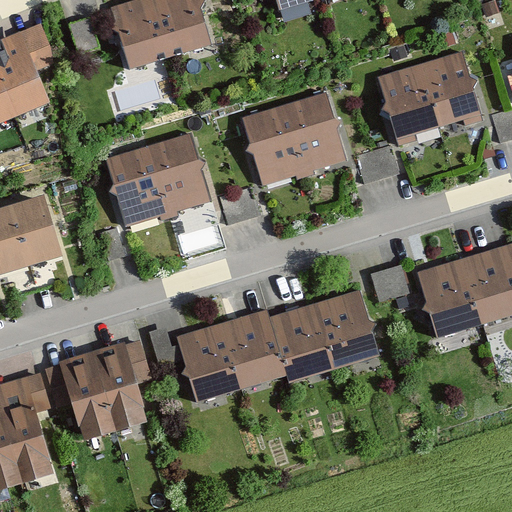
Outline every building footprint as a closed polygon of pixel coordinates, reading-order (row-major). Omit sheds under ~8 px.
[(201,0),(140,0),(112,9),(129,67),(214,42),(201,0)] [(279,0),(282,10),(315,0),(279,0)] [(93,19),(73,21),(78,51),(97,48),(93,19)] [(54,62),(40,28),(0,44),(0,119),(45,100),(33,71),(54,62)] [(465,52),(383,77),(404,146),(486,121),(465,52)] [(332,94),(249,118),(268,185),(352,161),(332,94)] [(196,132),(116,157),(139,230),(219,204),(196,132)] [(360,151),(367,180),(400,173),(393,143),(360,151)] [(54,197),(0,212),(0,252),(6,273),(70,255),(54,197)] [(121,226),(102,229),(107,257),(127,253),(121,226)] [(511,242),(421,270),(443,343),(511,322),(511,242)] [(372,270),(380,302),(411,294),(403,262),(372,270)] [(366,292),(274,321),(291,374),(294,385),(386,357),(366,292)] [(271,312),(184,338),(202,401),(291,374),(274,321),(271,312)] [(175,326),(153,329),(157,363),(179,361),(175,326)] [(134,339),(65,361),(91,443),(160,421),(134,339)] [(43,373),(0,383),(0,491),(58,476),(41,410),(52,407),(43,373)]
